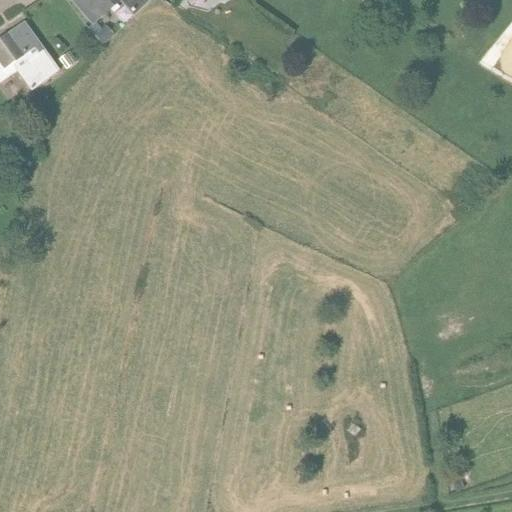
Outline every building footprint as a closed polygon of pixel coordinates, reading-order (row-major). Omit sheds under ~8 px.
[(70,0),(92,26),(94,24),(120,3),(132,15),(149,0),(70,0)] [(374,0),(364,0),(361,7),(377,18),(384,7),(374,0)] [(0,40),(0,84),(17,73),(30,92),(58,72),(24,24),(0,40)] [(94,24),(92,26),(88,30),(101,45),(113,35),(105,26),(100,30),(94,24)] [(68,52),(57,61),(65,71),(76,62),(68,52)] [(27,94),(24,110),(38,112),(40,96),(27,94)] [(19,127),(15,148),(30,151),(34,129),(19,127)]
